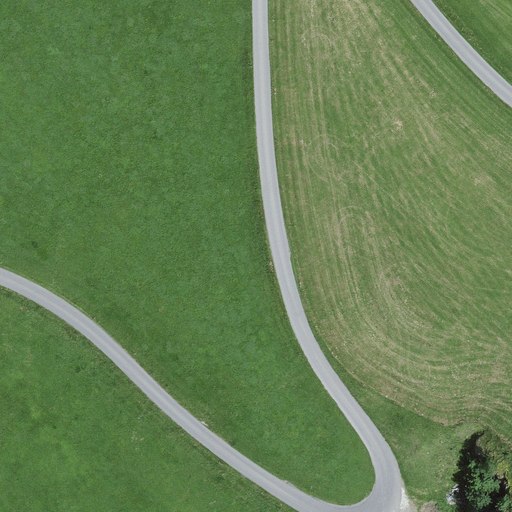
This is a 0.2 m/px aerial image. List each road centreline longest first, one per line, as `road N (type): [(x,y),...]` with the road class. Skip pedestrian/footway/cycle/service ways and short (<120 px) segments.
road 1 (unclassified): [(379,511),(386,459),(311,353),(287,276),(261,108),(262,0)]
road 2 (unclassified): [(0,281),(64,310),(227,456),(320,511)]
road 3 (unclassified): [(421,0),(511,90)]
